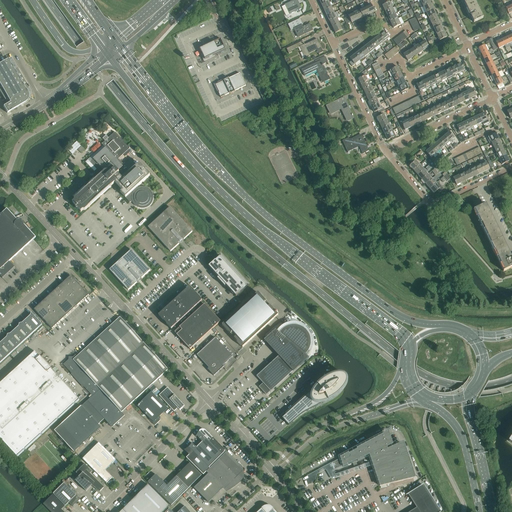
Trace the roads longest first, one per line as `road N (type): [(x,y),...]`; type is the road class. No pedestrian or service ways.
road 1 (primary): [(444,326),(394,313),(274,222),(208,159),(120,49)]
road 2 (primary): [(109,58),(212,183),(397,331),(406,354)]
road 3 (unclassified): [(209,402),(75,255)]
road 4 (unclassified): [(405,365),(386,393),(315,429),(269,467)]
road 5 (unclassified): [(274,472),(318,434),(422,397)]
road 6 (unclassified): [(97,511),(209,402)]
road 7 (secondary): [(426,399),(458,430),(479,511)]
road 8 (residential): [(481,182),(433,205),(385,150)]
road 9 (secondary): [(493,511),(470,393)]
